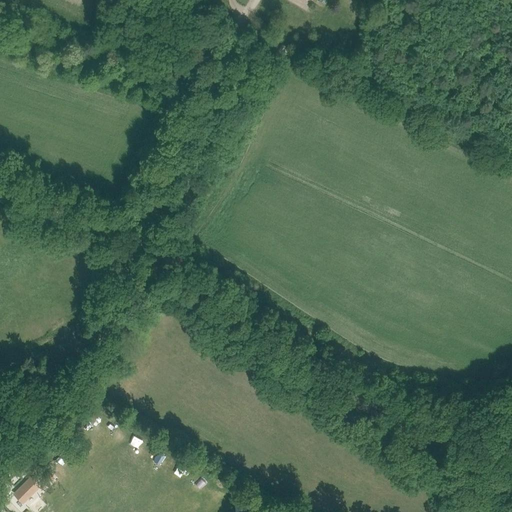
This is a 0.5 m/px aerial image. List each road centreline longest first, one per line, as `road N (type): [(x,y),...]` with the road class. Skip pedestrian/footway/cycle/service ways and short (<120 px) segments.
road 1 (track): [(137,241),(379,414),(456,450),(511,503)]
road 2 (track): [(137,241),(81,378),(0,473)]
road 3 (track): [(137,241),(0,190)]
